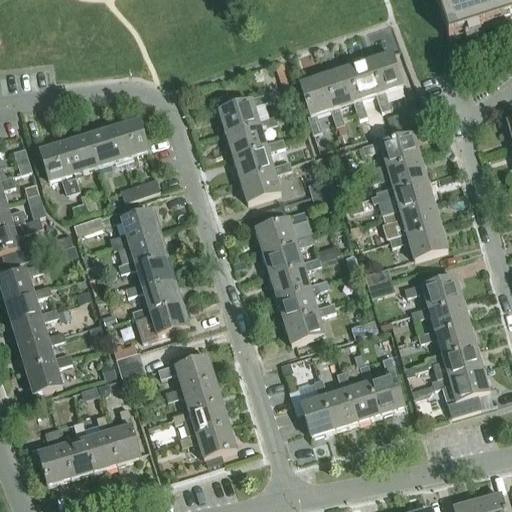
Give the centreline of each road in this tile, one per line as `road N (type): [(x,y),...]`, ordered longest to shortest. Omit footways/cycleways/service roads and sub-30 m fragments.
road 1 (residential): [(286,507),(167,112),(134,93),(0,109)]
road 2 (residential): [(511,314),(462,118),(511,91)]
road 3 (residential): [(286,507),(511,462)]
